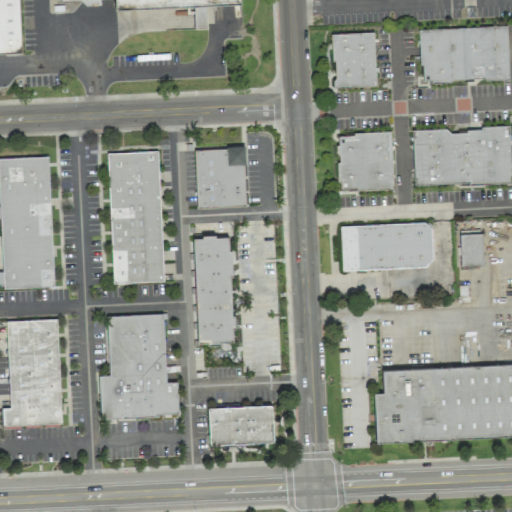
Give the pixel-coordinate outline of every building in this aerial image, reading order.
[(20,0),(23,51),(0,52),(0,0),(20,0)] [(113,0),(114,8),(241,1),(240,0),(113,0)] [(206,29),(206,6),(193,6),(193,29),(206,29)] [(418,29),(420,82),(508,79),(506,27),(418,29)] [(375,86),(373,32),(331,33),(333,87),(375,86)] [(511,182),(509,127),(412,130),(414,185),(511,182)] [(392,188),(391,132),(336,133),(338,190),(392,188)] [(194,149),(196,207),(245,206),(243,147),(194,149)] [(107,152),(111,283),(162,281),(157,151),(107,152)] [(0,287),(53,286),(47,156),(0,157),(0,232),(2,271),(0,271),(0,287)] [(339,225),(341,270),(432,266),(431,222),(339,225)] [(460,266),(483,265),(482,233),(459,234),(460,266)] [(233,341),(229,236),(192,237),(194,301),(195,301),(196,317),(197,342),(207,342),(233,341)] [(178,414),(176,382),(165,382),(162,313),(105,316),(108,375),(98,375),(99,417),(178,414)] [(5,320),(9,407),(1,407),(2,426),(60,424),(56,318),(5,320)] [(511,364),(381,369),(382,392),(373,393),(375,442),(511,436),(511,364)] [(272,405),(207,407),(208,444),(273,442),(272,405)]
